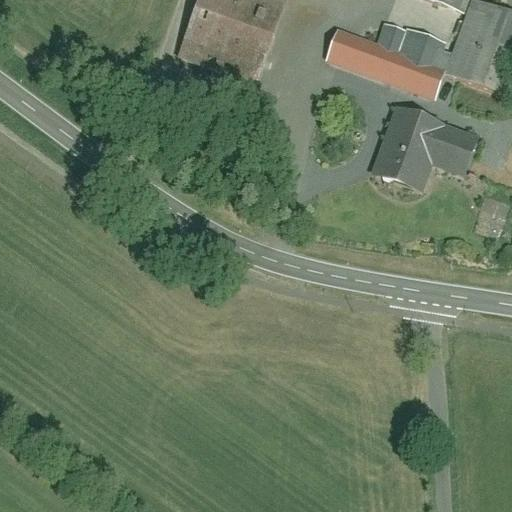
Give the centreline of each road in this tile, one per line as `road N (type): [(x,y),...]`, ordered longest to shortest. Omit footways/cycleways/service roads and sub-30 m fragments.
road 1 (secondary): [(0,86),(178,217),(246,251),(312,273),(435,296)]
road 2 (unclassified): [(444,511),(435,296)]
